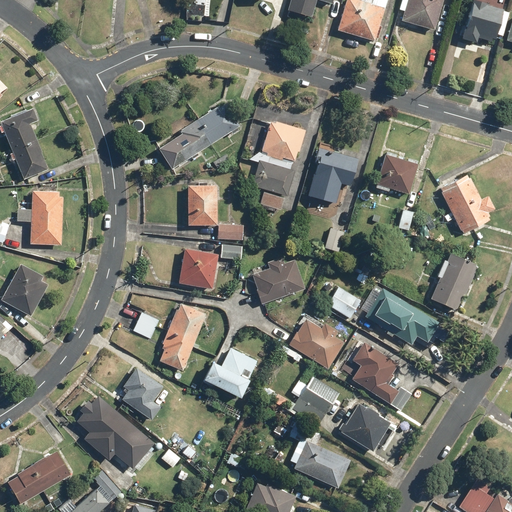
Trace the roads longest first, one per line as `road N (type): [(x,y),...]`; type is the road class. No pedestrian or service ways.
road 1 (residential): [(81,83),(158,48),(218,48),(511,130)]
road 2 (residential): [(0,413),(53,370),(77,338),(112,263),(116,173),(81,83)]
road 3 (residential): [(511,329),(398,511)]
